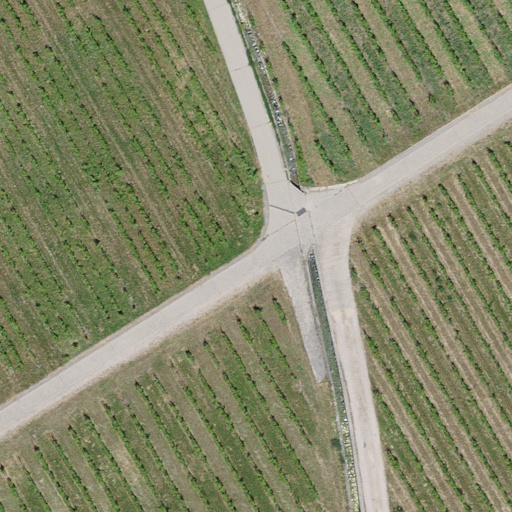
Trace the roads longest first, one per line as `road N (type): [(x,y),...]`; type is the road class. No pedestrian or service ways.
road 1 (track): [(511,102),(0,418)]
road 2 (track): [(378,511),(327,219)]
road 3 (track): [(293,240),(253,89),(218,0)]
